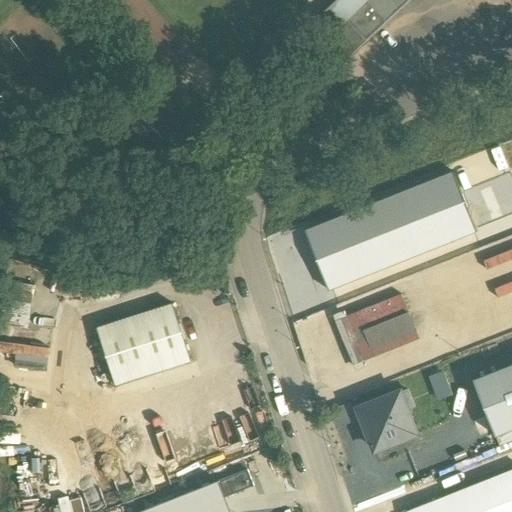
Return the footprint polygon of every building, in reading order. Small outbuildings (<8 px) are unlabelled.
[(366,0),(357,9),(377,31),(410,0),(366,0)] [(377,31),(357,9),(346,19),(366,42),(377,31)] [(341,24),(326,37),(347,59),(366,42),(346,19),(341,24)] [(305,232),(329,291),(478,232),(454,172),(305,232)] [(337,320),(356,366),(420,341),(402,295),(337,320)] [(174,304),(97,329),(116,386),(192,361),(174,304)] [(511,366),(476,381),(498,437),(511,431),(511,366)] [(429,376),(438,398),(452,393),(444,370),(429,376)] [(402,393),(357,409),(373,452),(418,435),(402,393)] [(158,439),(171,472),(254,438),(247,422),(240,425),(233,408),(158,439)] [(220,481),(226,498),(255,487),(249,470),(220,481)] [(511,511),(511,471),(407,511),(511,511)] [(231,511),(226,498),(220,481),(140,511),(231,511)] [(118,487),(71,500),(74,511),(93,511),(123,504),(118,487)]
